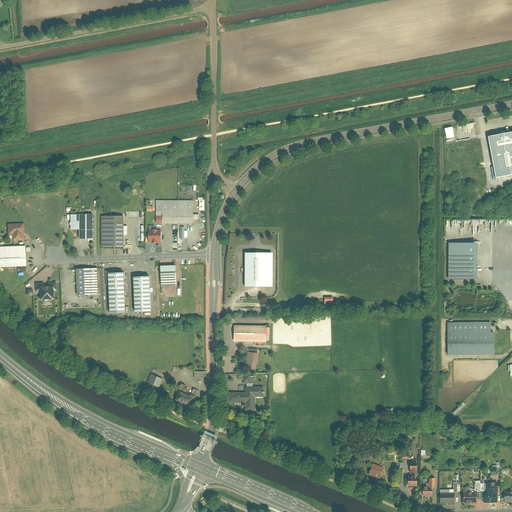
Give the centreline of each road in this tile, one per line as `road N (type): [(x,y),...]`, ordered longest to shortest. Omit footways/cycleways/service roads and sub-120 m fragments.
road 1 (unclassified): [(234,192),(260,164),(299,144),(511,103)]
road 2 (unclassified): [(214,7),(0,48)]
road 3 (unclassified): [(198,466),(212,426),(211,257)]
road 4 (unclassified): [(214,7),(214,166),(234,192)]
road 5 (primary): [(0,356),(62,404),(160,451)]
road 6 (unclassified): [(211,257),(55,255)]
